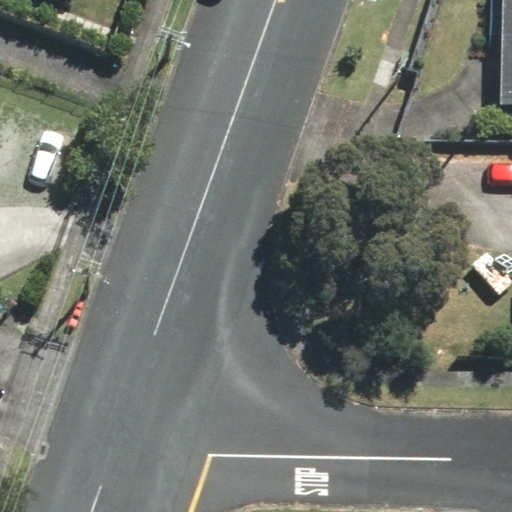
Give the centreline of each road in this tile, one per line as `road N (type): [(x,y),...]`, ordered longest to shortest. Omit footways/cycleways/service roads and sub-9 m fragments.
road 1 (tertiary): [(273,0),(131,403)]
road 2 (residential): [(131,403),(217,436),(328,459),(511,462)]
